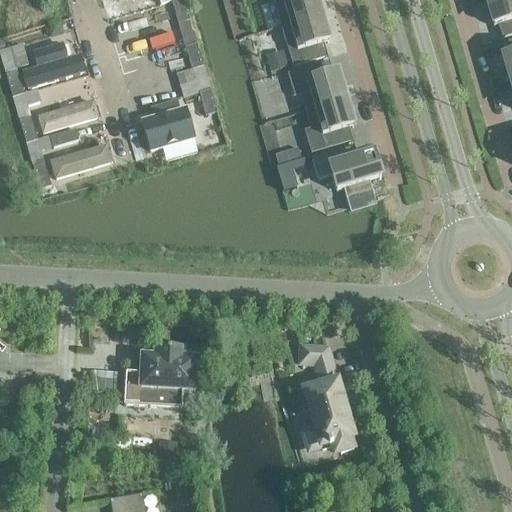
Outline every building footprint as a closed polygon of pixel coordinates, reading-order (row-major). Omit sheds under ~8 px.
[(171,3),(178,27),(190,23),(183,0),(171,3)] [(272,0),(281,30),(320,19),(320,18),(315,1),(314,2),(314,3),(311,4),(309,0),(272,0)] [(511,0),(495,0),(486,3),(491,19),(495,18),(502,42),(503,42),(503,41),(511,38),(511,0)] [(166,9),(114,24),(122,49),(142,43),(146,55),(169,49),(165,37),(173,34),(166,9)] [(320,19),(281,30),(293,70),(327,60),(327,61),(328,60),(321,36),(325,35),(320,19)] [(32,89),(85,74),(76,42),(36,54),(40,70),(28,74),(32,89)] [(505,70),(510,87),(511,86),(511,43),(504,46),(504,45),(503,46),(510,70),(507,71),(506,69),(505,70)] [(183,100),(199,96),(210,92),(203,69),(197,46),(185,49),(195,82),(179,87),(183,100)] [(187,60),(138,74),(141,86),(190,72),(187,60)] [(301,98),(306,114),(345,103),(340,86),(339,86),(339,87),(336,88),(329,64),(328,65),(287,77),(294,100),(301,98)] [(6,77),(12,100),(24,97),(17,74),(6,77)] [(210,92),(199,96),(212,142),(224,138),(217,115),(210,92)] [(345,103),(306,114),(311,132),(304,134),(311,157),(352,145),(353,145),(345,121),(350,120),(345,103)] [(99,120),(95,104),(46,118),(51,134),(99,120)] [(188,113),(144,125),(152,151),(196,139),(188,113)] [(19,123),(26,146),(37,143),(31,120),(19,123)] [(112,164),(107,147),(55,163),(60,180),(112,164)] [(293,209),(321,203),(317,188),(308,149),(281,155),(293,209)] [(312,162),(318,182),(332,178),(336,194),(343,192),(349,210),(375,203),(369,183),(367,184),(368,185),(365,186),(354,149),(353,149),(353,150),(312,162)] [(33,169),(39,192),(51,189),(44,166),(33,169)] [(119,358),(138,359),(139,345),(120,344),(119,358)] [(156,351),(155,369),(158,373),(153,377),(125,376),(123,408),(181,411),(182,394),(194,395),(195,372),(182,371),(183,353),(156,351)] [(340,453),(341,456),(354,452),(351,441),(353,440),(346,416),(344,417),(342,409),(344,409),(337,385),(335,385),(333,378),(335,377),(327,352),(301,351),(300,367),(315,368),(321,390),(304,394),(305,396),(299,398),(304,412),(309,411),(315,431),(309,433),(315,452),(321,450),(322,453),(332,450),(334,455),(340,453)] [(144,511),(142,498),(110,503),(111,511),(144,511)]
